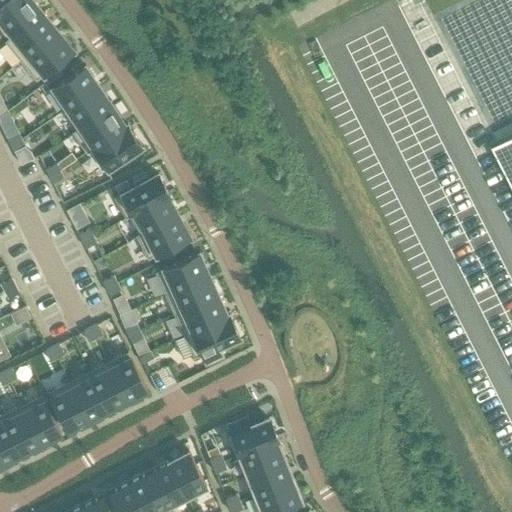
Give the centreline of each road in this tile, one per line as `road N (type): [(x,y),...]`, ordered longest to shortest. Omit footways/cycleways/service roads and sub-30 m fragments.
road 1 (residential): [(271,360),(171,149),(63,0)]
road 2 (residential): [(0,509),(271,360)]
road 3 (residential): [(339,511),(323,493),(271,360)]
